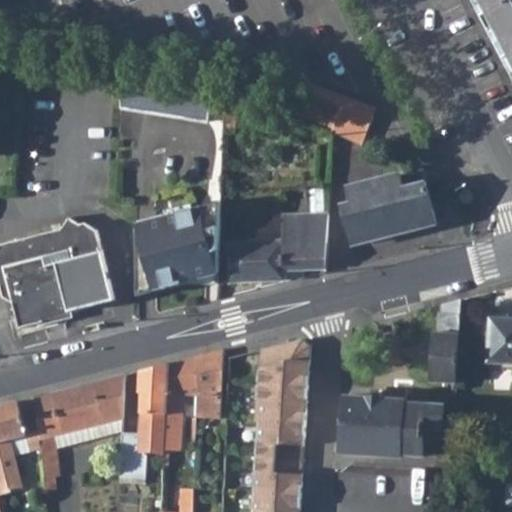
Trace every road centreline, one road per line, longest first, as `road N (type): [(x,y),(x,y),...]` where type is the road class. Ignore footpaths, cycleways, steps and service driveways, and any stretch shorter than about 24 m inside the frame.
road 1 (residential): [(323,301),(0,385)]
road 2 (residential): [(415,0),(511,201)]
road 3 (residential): [(321,511),(331,348),(323,301)]
road 4 (residential): [(511,254),(323,301)]
